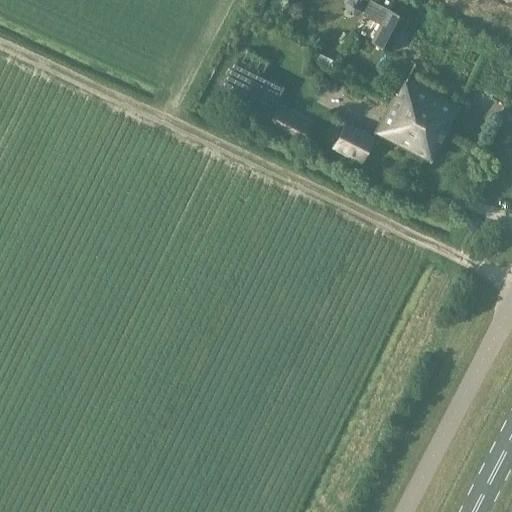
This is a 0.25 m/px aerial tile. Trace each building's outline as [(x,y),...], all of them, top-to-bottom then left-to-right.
[(351,0),(345,3),(345,10),(351,14),(357,10),(357,3),(359,0),(351,0)] [(406,19),(384,9),(368,42),(390,53),(406,19)] [(331,61),(317,54),(314,62),(328,69),(331,61)] [(231,62),(216,94),(267,119),(282,87),(231,62)] [(392,92),(386,105),(442,133),(457,105),(404,76),(395,93),(392,92)] [(372,132),(428,161),(442,133),(386,105),(372,132)] [(299,124),(272,111),(264,127),(291,140),(299,124)] [(344,123),(332,147),(358,161),(370,139),(344,123)]
